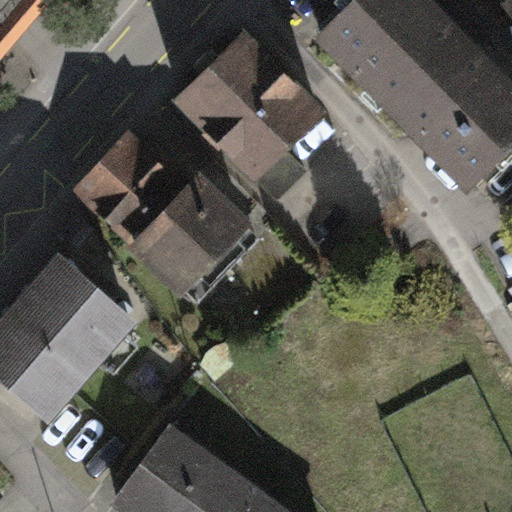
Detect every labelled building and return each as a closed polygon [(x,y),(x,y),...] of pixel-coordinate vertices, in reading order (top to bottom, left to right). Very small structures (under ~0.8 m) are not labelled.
[(376,0),(320,57),(404,140),(478,65),(505,38),(465,0),(376,0)] [(249,49),(175,119),(261,210),(335,141),(249,49)] [(511,97),(478,65),(404,140),(476,211),(511,174),(511,97)] [(144,142),(83,209),(137,257),(197,190),(144,142)] [(259,245),(197,190),(137,257),(198,312),(259,245)] [(68,246),(0,322),(0,364),(59,416),(148,316),(68,246)] [(222,511),(248,476),(168,419),(112,497),(133,511),(222,511)] [(299,511),(248,476),(222,511),(299,511)]
